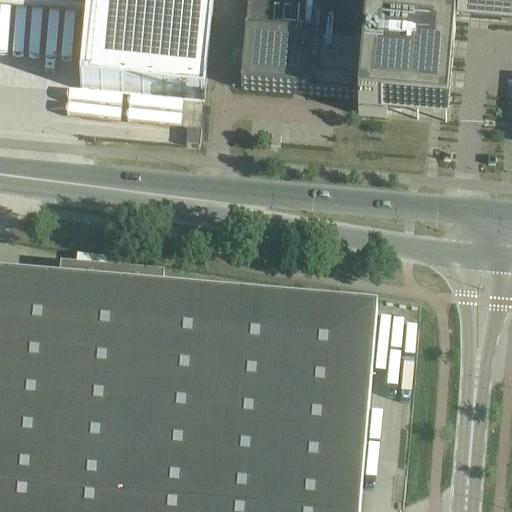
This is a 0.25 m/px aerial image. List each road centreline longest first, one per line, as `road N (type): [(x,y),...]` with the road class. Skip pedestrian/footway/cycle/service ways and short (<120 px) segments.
road 1 (unclassified): [(492,212),(242,188),(179,195)]
road 2 (unclassified): [(179,195),(236,220),(467,258)]
road 3 (unclassified): [(179,195),(0,178)]
road 4 (tertiary): [(477,360),(465,511)]
